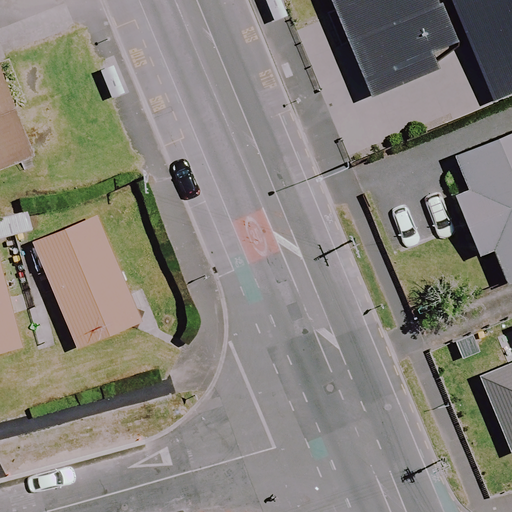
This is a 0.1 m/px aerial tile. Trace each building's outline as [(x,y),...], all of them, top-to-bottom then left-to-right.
[(319,0),(363,102),(432,72),(426,57),(453,45),(433,0),(319,0)] [(511,0),(448,0),(492,102),(511,93),(511,0)] [(4,21),(0,22),(0,172),(56,150),(4,21)] [(511,134),(453,159),(467,191),(452,197),(476,257),(489,251),(504,287),(511,283),(511,134)] [(149,323),(104,210),(42,235),(86,348),(149,323)] [(0,350),(29,343),(0,239),(0,350)]
